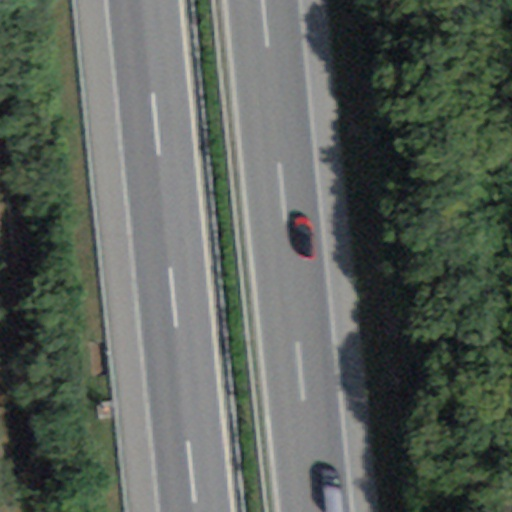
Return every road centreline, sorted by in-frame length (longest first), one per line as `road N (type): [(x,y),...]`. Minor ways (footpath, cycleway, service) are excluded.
road 1 (motorway): [(314,511),(260,0)]
road 2 (motorway): [(138,0),(191,511)]
road 3 (track): [(24,511),(0,266)]
